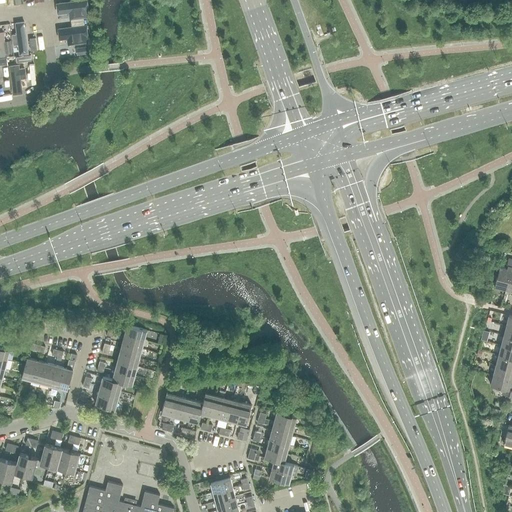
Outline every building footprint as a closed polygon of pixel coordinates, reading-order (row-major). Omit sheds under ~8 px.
[(85,0),(56,5),(58,20),(88,16),(85,0)] [(89,24),(59,29),(61,44),(91,40),(89,24)] [(24,25),(15,26),(18,57),(28,55),(24,25)] [(10,41),(4,42),(6,54),(12,53),(10,41)] [(511,269),(499,266),(494,286),(495,286),(506,289),(511,269)] [(147,330),(127,325),(124,334),(144,339),(147,330)] [(511,326),(506,325),(503,335),(511,337),(511,326)] [(144,339),(124,334),(122,343),(142,348),(144,339)] [(511,337),(503,335),(501,345),(511,348),(511,337)] [(142,348),(122,343),(120,352),(139,357),(142,348)] [(511,348),(501,345),(498,355),(511,358),(511,348)] [(0,347),(0,357),(7,359),(10,350),(0,347)] [(139,357),(120,352),(117,361),(137,367),(139,357)] [(511,358),(498,355),(496,365),(511,369),(511,358)] [(22,377),(31,380),(36,360),(27,358),(22,377)] [(63,367),(58,387),(67,389),(73,370),(75,361),(70,359),(68,368),(63,367)] [(36,360),(31,380),(40,382),(45,362),(36,360)] [(137,367),(117,361),(115,370),(134,375),(137,367)] [(45,362),(40,382),(49,384),(54,365),(45,362)] [(54,365),(49,384),(58,387),(63,367),(54,365)] [(511,369),(496,365),(493,375),(511,379),(511,376),(511,369)] [(122,382),(132,385),(134,375),(115,370),(112,379),(122,382)] [(511,386),(511,387),(509,386),(511,379),(493,375),(490,385),(503,388),(502,394),(511,396),(511,386)] [(112,379),(103,376),(100,385),(120,391),(122,382),(112,379)] [(120,391),(100,385),(98,395),(118,400),(120,391)] [(167,393),(161,413),(171,415),(176,395),(167,393)] [(200,413),(201,413),(209,415),(215,395),(205,393),(203,402),(203,403),(200,413)] [(118,400),(98,395),(95,404),(115,409),(118,400)] [(176,395),(171,415),(180,418),(185,398),(176,395)] [(215,395),(209,415),(219,417),(224,398),(215,395)] [(185,398),(180,418),(189,420),(194,400),(185,398)] [(224,398),(219,417),(228,420),(233,400),(224,398)] [(198,422),(201,413),(200,413),(203,403),(203,402),(194,400),(189,420),(198,422)] [(233,400),(228,420),(237,422),(242,402),(233,400)] [(242,402),(237,422),(246,424),(251,405),(242,402)] [(277,412),(274,421),(294,426),(296,417),(277,412)] [(274,421),(272,430),(291,435),(294,426),(274,421)] [(272,430),(269,439),(289,444),(291,435),(272,430)] [(269,439),(267,448),(287,454),(289,444),(269,439)] [(45,443),(39,463),(48,466),(54,446),(45,443)] [(54,446),(48,466),(57,468),(62,448),(54,446)] [(62,448),(57,468),(66,470),(71,451),(62,448)] [(264,457),(274,460),(284,462),(287,454),(267,448),(264,457)] [(71,451),(66,470),(75,473),(80,453),(71,451)] [(14,473),(15,473),(23,475),(28,456),(19,453),(17,463),(14,473)] [(32,478),(38,458),(28,456),(23,475),(32,478)] [(0,458),(0,479),(3,480),(8,460),(0,458)] [(12,483),(15,473),(14,473),(17,463),(8,460),(3,480),(12,483)] [(299,466),(294,465),(284,462),(274,460),(272,469),(291,474),(296,476),(299,466)] [(291,474),(272,469),(269,478),(289,483),(291,474)] [(211,483),(213,492),(233,487),(230,478),(211,483)] [(171,511),(173,508),(173,507),(157,503),(159,497),(160,494),(145,491),(144,493),(141,507),(135,505),(136,502),(136,504),(132,503),(132,501),(128,500),(128,502),(124,501),(125,499),(124,499),(124,502),(118,501),(122,487),(123,485),(108,481),(107,484),(106,490),(89,486),(90,486),(82,511),(171,511)] [(11,487),(10,493),(18,495),(20,489),(11,487)] [(213,492),(215,501),(235,496),(233,487),(213,492)] [(215,501),(218,510),(238,505),(235,496),(215,501)]
